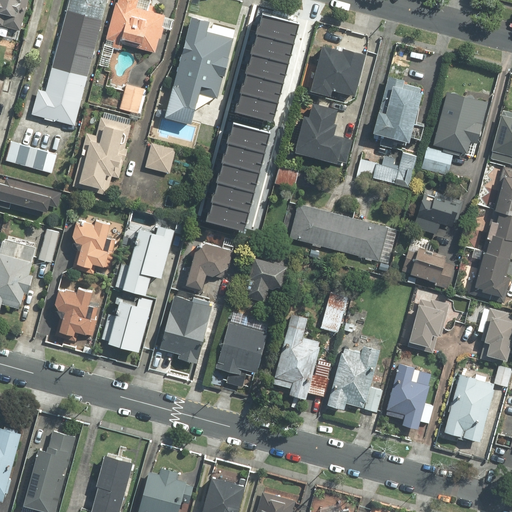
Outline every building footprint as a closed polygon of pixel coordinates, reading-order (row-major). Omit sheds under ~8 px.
[(25,10),(27,0),(0,0),(0,29),(0,28),(15,32),(20,9),(25,10)] [(106,0),(67,0),(44,92),(35,90),(29,115),(74,127),(106,0)] [(115,0),(104,40),(105,40),(103,48),(113,50),(119,52),(122,42),(138,47),(138,49),(154,54),(157,42),(160,42),(162,35),(169,37),(174,20),(149,13),(153,0),(115,0)] [(273,119),(300,22),(262,11),(235,108),(273,119)] [(193,111),(215,98),(231,39),(204,32),(206,24),(189,19),(163,118),(189,125),(193,111)] [(339,52),(320,47),(308,94),(326,98),(328,92),(353,99),(365,54),(340,47),(339,52)] [(419,109),(414,107),(420,86),(385,76),(368,135),(403,145),(405,138),(418,142),(424,122),(416,120),(419,109)] [(147,90),(125,84),(118,109),(140,115),(147,90)] [(486,103),(445,92),(430,145),(471,156),(486,103)] [(334,109),(310,104),(307,119),(299,117),(290,155),(333,166),(334,161),(346,164),(348,157),(352,140),(332,135),(335,122),(331,121),(334,109)] [(511,113),(502,111),(489,160),(511,165),(511,113)] [(94,135),(86,133),(82,148),(79,147),(77,156),(82,157),(78,169),(76,168),(71,186),(107,196),(112,177),(118,179),(127,148),(124,147),(130,126),(99,118),(94,135)] [(247,228),(274,131),(236,121),(210,217),(247,228)] [(10,140),(4,161),(51,173),(56,153),(10,140)] [(175,149),(150,143),(144,168),(169,174),(175,149)] [(452,155),(425,147),(420,169),(446,176),(452,155)] [(360,160),(356,175),(370,178),(411,188),(419,156),(400,152),(398,160),(382,156),(380,164),(360,160)] [(299,169),(279,164),(273,183),(294,189),(299,169)] [(501,174),(490,171),(481,207),(492,210),(491,213),(497,214),(511,217),(511,168),(503,166),(501,174)] [(58,192),(5,177),(3,185),(0,184),(0,201),(45,214),(47,206),(53,207),(58,192)] [(387,195),(380,193),(378,200),(386,202),(385,205),(406,211),(411,193),(389,187),(387,195)] [(457,200),(422,190),(416,211),(424,214),(426,209),(447,215),(448,212),(453,214),(457,200)] [(298,205),(289,238),(311,244),(308,257),(319,260),(322,247),(379,261),(377,270),(385,272),(396,230),(387,228),(298,205)] [(481,250),(470,248),(467,258),(478,261),(469,295),(502,303),(509,276),(504,275),(511,243),(511,217),(497,214),(494,224),(488,222),(481,250)] [(76,251),(77,252),(73,268),(87,272),(90,264),(109,270),(118,237),(106,234),(110,221),(94,217),(88,215),(87,220),(85,220),(84,220),(83,220),(81,221),(80,221),(79,221),(78,222),(76,222),(75,223),(74,224),(73,225),(72,226),(72,227),(71,228),(70,229),(70,230),(69,231),(69,233),(69,234),(68,235),(68,237),(68,238),(68,239),(69,241),(69,242),(70,243),(70,244),(71,245),(71,247),(72,248),(73,249),(74,249),(75,250),(76,251)] [(119,263),(111,291),(118,293),(142,299),(148,279),(158,282),(172,232),(154,227),(152,237),(134,232),(125,265),(119,263)] [(44,234),(38,232),(34,247),(31,258),(51,264),(60,232),(45,228),(44,234)] [(34,247),(1,238),(0,240),(0,306),(17,311),(22,294),(26,295),(32,274),(26,273),(31,258),(34,247)] [(429,252),(432,243),(419,238),(416,247),(408,245),(398,274),(446,290),(456,261),(429,252)] [(205,241),(192,248),(181,286),(198,291),(202,275),(222,281),(231,248),(221,245),(205,241)] [(248,293),(247,297),(263,302),(267,289),(277,292),(284,268),(250,259),(241,292),(248,293)] [(74,293),(65,291),(64,291),(63,291),(62,292),(61,292),(60,292),(59,293),(58,293),(57,294),(56,295),(55,296),(54,297),(53,298),(53,299),(52,300),(52,301),(51,302),(51,303),(51,305),(51,306),(51,307),(51,308),(51,309),(51,310),(52,311),(52,312),(53,313),(53,314),(54,315),(55,316),(55,317),(56,318),(57,318),(58,319),(59,320),(55,336),(71,340),(72,335),(92,339),(101,297),(92,294),(93,291),(75,287),(74,293)] [(112,316),(106,315),(99,340),(105,341),(103,346),(137,355),(151,302),(142,299),(118,293),(112,316)] [(193,366),(210,307),(212,302),(188,295),(186,301),(170,297),(155,349),(175,355),(173,360),(193,366)] [(441,341),(451,305),(432,300),(431,303),(413,298),(400,345),(408,346),(408,343),(423,347),(422,350),(431,353),(435,339),(441,341)] [(344,305),(325,299),(317,328),(336,333),(344,305)] [(501,311),(484,307),(477,332),(481,333),(479,343),(485,345),(482,356),(504,362),(511,329),(511,323),(499,320),(501,311)] [(250,317),(229,311),(213,371),(220,372),(217,384),(235,389),(234,395),(248,398),(265,332),(247,328),(250,317)] [(355,317),(345,315),(342,330),(352,333),(355,317)] [(302,329),(287,325),(271,384),(288,389),(286,396),(303,401),(305,394),(323,399),(332,363),(314,358),(319,342),(300,337),(302,329)] [(341,345),(340,347),(323,407),(341,412),(343,404),(375,413),(382,389),(370,386),(380,351),(362,346),(361,350),(341,345)] [(430,372),(397,364),(384,416),(401,420),(399,428),(415,433),(418,423),(429,425),(434,405),(422,402),(430,372)] [(510,367),(499,364),(494,385),(505,388),(510,367)] [(494,385),(458,375),(442,434),(478,444),(494,385)] [(43,449),(35,447),(17,509),(28,511),(56,511),(78,436),(49,428),(43,449)] [(0,503),(2,496),(7,497),(12,480),(7,479),(18,436),(0,431),(0,503)] [(104,452),(103,455),(95,485),(89,483),(86,496),(91,497),(86,511),(117,511),(128,472),(131,473),(134,460),(104,452)] [(159,474),(147,470),(135,511),(176,511),(179,503),(187,505),(192,486),(172,481),(175,473),(161,469),(159,474)] [(234,511),(242,489),(210,480),(200,511),(234,511)] [(291,501),(260,492),(254,511),(292,511),(294,505),(300,506),(302,499),(293,496),(291,501)] [(344,500),(319,492),(312,511),(353,511),(342,509),(344,500)]
